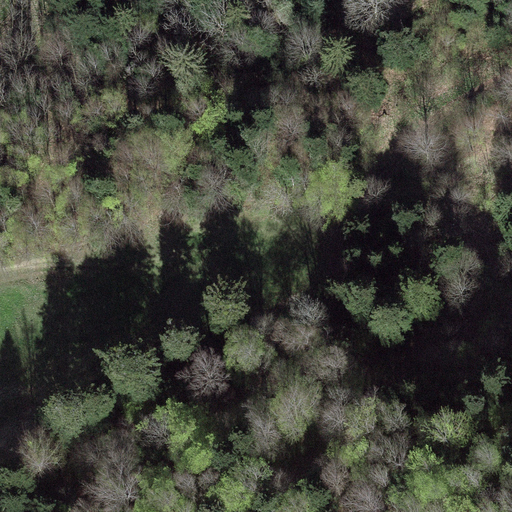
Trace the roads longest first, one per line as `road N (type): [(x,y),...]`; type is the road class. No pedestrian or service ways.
road 1 (track): [(152,511),(297,349),(326,300),(350,227),(391,157),(423,124),(511,73)]
road 2 (track): [(0,274),(112,268),(350,227)]
